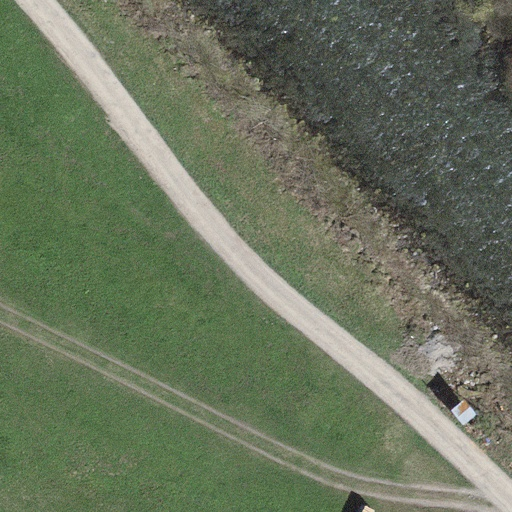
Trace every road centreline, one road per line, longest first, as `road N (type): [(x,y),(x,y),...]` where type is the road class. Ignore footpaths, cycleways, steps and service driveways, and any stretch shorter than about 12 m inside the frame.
road 1 (track): [(511,503),(413,407),(203,237),(109,108),(13,0)]
road 2 (track): [(0,315),(344,493),(456,511)]
